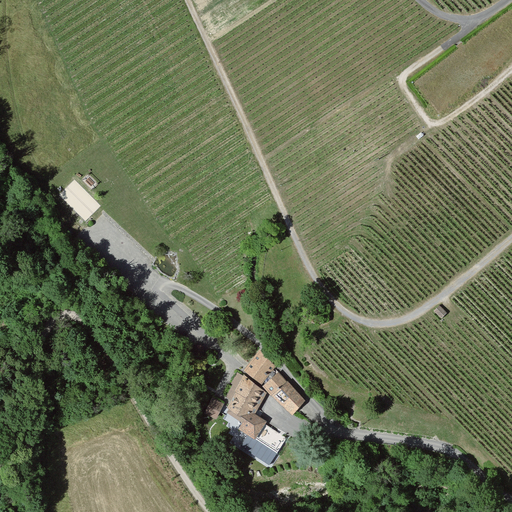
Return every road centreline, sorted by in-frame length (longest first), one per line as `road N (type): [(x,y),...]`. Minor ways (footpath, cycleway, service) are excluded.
road 1 (track): [(187,0),(309,268),(346,313),(400,321),(511,237)]
road 2 (residential): [(115,251),(224,316),(312,397),(338,435),(436,445),(511,498)]
road 3 (track): [(477,21),(403,75),(429,123),(511,69)]
road 4 (track): [(0,156),(115,251)]
